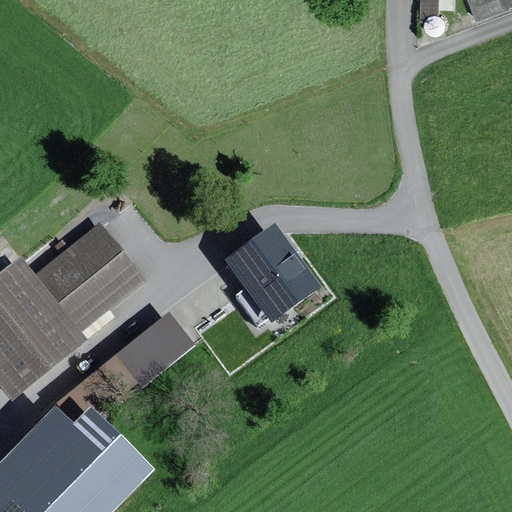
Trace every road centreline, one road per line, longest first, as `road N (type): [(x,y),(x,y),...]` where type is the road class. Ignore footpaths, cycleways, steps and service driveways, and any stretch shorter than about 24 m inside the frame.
road 1 (track): [(433,244),(424,213),(363,223),(263,221),(0,431)]
road 2 (track): [(424,213),(401,66),(511,23)]
road 3 (unclassified): [(511,405),(433,244)]
